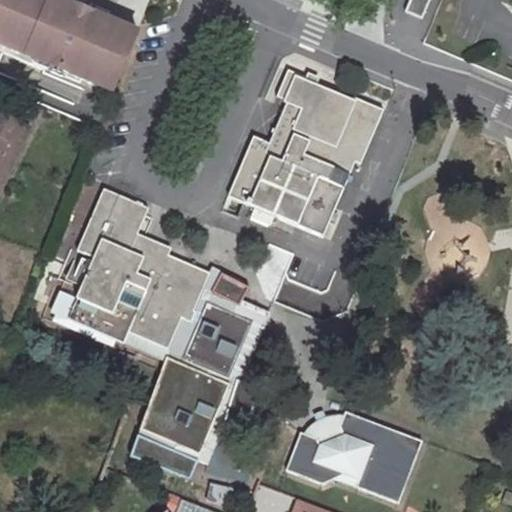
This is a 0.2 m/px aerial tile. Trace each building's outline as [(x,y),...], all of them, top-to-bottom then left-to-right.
[(0,0),(0,52),(45,72),(47,65),(113,94),(136,46),(30,0),(0,0)] [(30,0),(136,46),(139,36),(53,0),(30,0)] [(422,20),(430,0),(410,0),(405,13),(422,20)] [(287,102),(265,154),(250,147),(227,198),(254,209),(250,219),(267,227),(272,217),(323,238),(355,163),(361,166),(383,112),(353,100),(351,105),(331,96),(315,89),(317,84),(288,71),(277,98),(287,102)] [(0,190),(28,132),(0,118),(0,190)] [(149,210),(105,190),(77,252),(93,260),(66,321),(123,345),(128,334),(169,352),(165,363),(131,458),(191,481),(201,458),(195,455),(197,449),(207,453),(217,417),(225,420),(222,429),(245,437),(261,391),(242,384),(270,318),(242,306),(250,290),(222,275),(219,279),(135,243),(149,210)] [(128,334),(123,345),(165,363),(169,352),(128,334)] [(333,489),(356,479),(370,484),(368,491),(409,508),(434,446),(356,417),(354,420),(343,420),(334,423),(328,426),(325,429),(319,433),(315,439),(312,437),(297,475),(333,489)]
